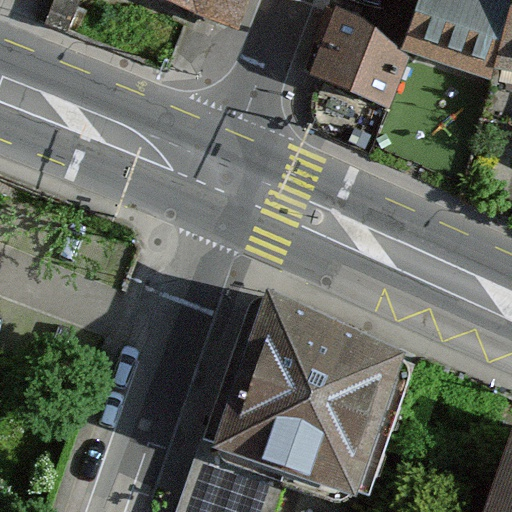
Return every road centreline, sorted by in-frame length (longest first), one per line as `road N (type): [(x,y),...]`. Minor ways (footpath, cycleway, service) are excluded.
road 1 (residential): [(110,511),(228,180)]
road 2 (primary): [(228,180),(511,306)]
road 3 (primary): [(0,88),(228,180)]
